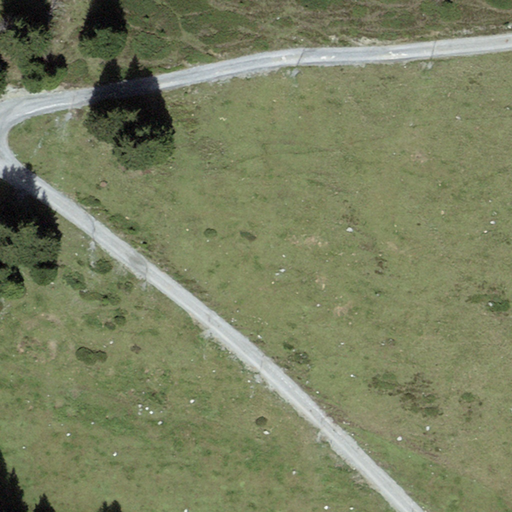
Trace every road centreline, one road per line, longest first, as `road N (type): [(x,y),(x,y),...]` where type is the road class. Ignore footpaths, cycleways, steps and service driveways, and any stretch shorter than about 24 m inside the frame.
road 1 (track): [(0,166),(262,367),(410,511)]
road 2 (track): [(511,40),(289,57),(0,114)]
